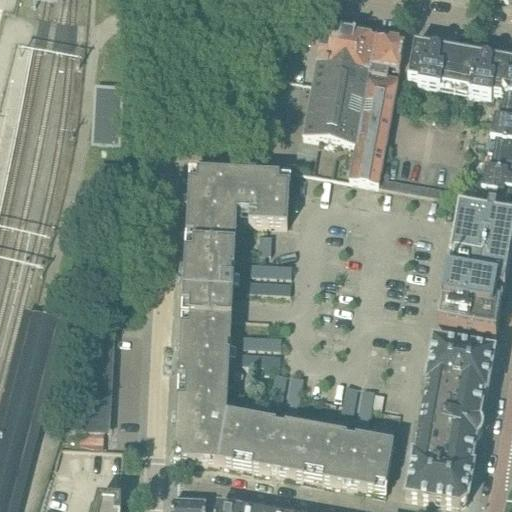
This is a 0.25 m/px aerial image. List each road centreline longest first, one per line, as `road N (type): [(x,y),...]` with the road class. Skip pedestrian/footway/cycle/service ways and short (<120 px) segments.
road 1 (residential): [(150,484),(172,0)]
road 2 (residential): [(150,484),(361,511)]
road 3 (residential): [(511,35),(323,0)]
